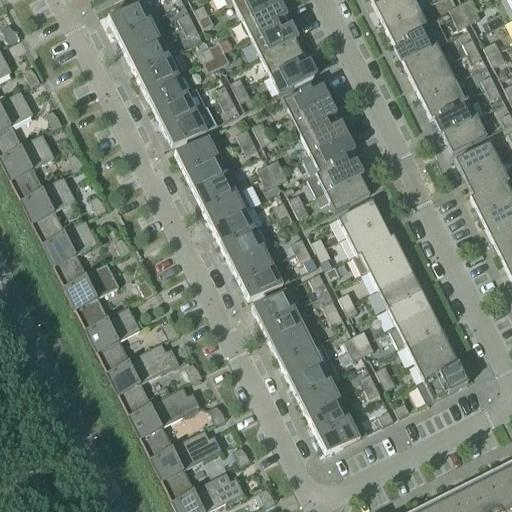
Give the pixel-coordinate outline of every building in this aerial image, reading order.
[(231,8),(246,0),(220,0),(226,10),(231,8)] [(240,26),(274,9),(270,0),(246,0),(231,8),(240,26)] [(366,0),(373,14),(399,0),(366,0)] [(382,31),(416,14),(409,0),(399,0),(373,14),(382,31)] [(511,19),(511,0),(507,0),(503,2),(511,19)] [(115,43),(154,23),(145,4),(105,24),(115,43)] [(461,19),(473,13),(468,4),(456,10),(461,19)] [(249,44),(284,27),(274,9),(240,26),(249,44)] [(197,25),(206,20),(201,10),(192,15),(197,25)] [(451,24),(461,19),(456,10),(446,15),(451,24)] [(466,29),(478,23),(473,13),(461,19),(466,29)] [(391,50),(426,32),(416,14),(382,31),(391,50)] [(181,33),(191,27),(186,18),(176,23),(181,33)] [(456,34),(466,29),(461,19),(451,24),(456,34)] [(202,35),(211,30),(206,20),(197,25),(202,35)] [(124,61),(163,41),(154,23),(115,43),(124,61)] [(186,43),(196,37),(191,27),(181,33),(186,43)] [(258,62),(293,45),(284,27),(249,44),(258,62)] [(16,44),(12,36),(7,30),(0,33),(0,35),(7,49),(16,44)] [(401,68),(435,51),(426,32),(391,50),(401,68)] [(133,79),(173,60),(163,41),(124,61),(133,79)] [(465,59),(475,54),(470,44),(460,49),(465,59)] [(268,81),(302,63),(293,45),(258,62),(268,81)] [(486,62),(498,56),(493,46),(481,52),(486,62)] [(212,63),(222,58),(217,47),(207,53),(212,63)] [(410,86),(444,69),(435,51),(401,68),(410,86)] [(201,68),(212,63),(207,53),(196,58),(201,68)] [(470,69),(481,63),(475,54),(465,59),(470,69)] [(491,72),(503,66),(498,56),(486,62),(491,72)] [(217,73),(227,67),(222,58),(212,63),(217,73)] [(142,98),(182,78),(173,60),(133,79),(142,98)] [(2,62),(0,62),(0,81),(9,77),(2,62)] [(217,73),(212,63),(201,68),(207,78),(217,73)] [(302,63),(268,81),(277,100),(311,82),(302,63)] [(419,105),(453,87),(444,69),(410,86),(419,105)] [(38,87),(34,79),(29,74),(21,77),(29,92),(38,87)] [(151,116),(186,99),(191,96),(182,78),(142,98),(151,116)] [(484,95),(493,90),(489,80),(479,85),(484,95)] [(233,98),(243,93),(238,83),(228,88),(233,98)] [(463,106),(462,104),(453,87),(419,105),(428,123),(431,121),(463,106)] [(506,103),(511,99),(511,87),(502,93),(506,103)] [(289,124),(324,107),(314,88),(280,105),(289,124)] [(488,105),(498,100),(493,90),(484,95),(488,105)] [(217,106),(228,100),(223,91),(212,96),(217,106)] [(238,108),(248,103),(243,93),(233,98),(238,108)] [(186,99),(151,116),(160,134),(195,117),(203,113),(194,94),(191,96),(186,99)] [(23,105),(20,106),(16,98),(0,105),(0,160),(20,151),(19,150),(10,131),(31,120),(23,105)] [(222,116),(233,110),(228,100),(217,106),(222,116)] [(440,140),(475,122),(465,103),(462,104),(463,106),(431,121),(440,140)] [(299,142),(333,125),(324,107),(289,124),(299,142)] [(195,117),(160,134),(170,153),(204,136),(214,131),(205,112),(203,113),(195,117)] [(60,130),(56,122),(50,116),(43,120),(50,135),(60,130)] [(503,133),(511,127),(507,118),(497,123),(503,133)] [(450,159),(484,141),(475,122),(440,140),(450,159)] [(308,161),(342,143),(333,125),(299,142),(308,160),(308,161)] [(255,141),(265,136),(261,127),(250,132),(255,141)] [(239,149),(250,144),(245,134),(234,140),(239,149)] [(260,151),(270,146),(265,136),(255,141),(260,151)] [(181,178),(221,158),(212,139),(172,159),(181,178)] [(45,148),(41,149),(37,141),(19,150),(20,151),(0,160),(0,169),(18,205),(41,193),(31,174),(52,163),(45,148)] [(351,162),(347,154),(342,143),(308,161),(308,160),(300,164),(309,181),(313,179),(314,180),(348,163),(351,162)] [(244,159),(255,154),(250,144),(239,149),(244,159)] [(462,183),(496,165),(487,147),(453,164),(462,183)] [(191,197),(230,177),(221,158),(181,178),(191,197)] [(82,172),(78,164),(73,159),(65,162),(73,177),(82,172)] [(313,203),(323,199),(357,181),(348,163),(314,180),(304,185),(313,203)] [(271,179),(281,174),(276,164),(266,170),(271,179)] [(503,187),(506,185),(496,165),(462,183),(471,201),(503,185),(503,187)] [(260,185),(271,179),(266,170),(255,175),(260,185)] [(276,189),(286,184),(281,174),(271,179),(276,189)] [(200,215),(239,195),(230,177),(191,197),(200,215)] [(265,195),(276,189),(271,179),(260,185),(265,195)] [(357,181),(323,199),(333,218),(367,200),(357,181)] [(67,191),(63,192),(59,184),(41,193),(18,205),(39,248),(63,237),(62,236),(53,217),(74,206),(67,191)] [(511,204),(503,187),(503,185),(471,201),(468,203),(477,221),(511,204)] [(243,216),(249,214),(239,195),(200,215),(209,233),(243,216)] [(292,214),(301,209),(296,199),(287,204),(292,214)] [(104,215),(100,207),(95,201),(88,205),(95,220),(104,215)] [(487,239),(511,226),(511,204),(477,221),(487,239)] [(345,242),(379,225),(370,206),(335,223),(345,242)] [(275,222),(287,217),(282,207),(270,213),(275,222)] [(296,224),(306,220),(301,209),(292,214),(296,224)] [(252,234),(243,216),(209,233),(218,251),(252,234)] [(280,232),(292,227),(287,217),(275,222),(280,232)] [(354,260),(388,243),(379,225),(345,242),(354,260)] [(496,258),(511,249),(511,226),(487,239),(496,258)] [(88,234),(85,235),(80,227),(62,236),(63,237),(39,248),(61,291),(84,280),(84,279),(74,260),(96,249),(88,234)] [(259,231),(252,234),(218,251),(227,269),(261,252),(268,249),(259,231)] [(401,260),(395,250),(391,242),(388,243),(354,260),(354,262),(350,264),(359,281),(366,277),(401,260)] [(129,257),(124,249),(119,243),(112,247),(119,262),(129,257)] [(294,259),(305,253),(300,243),(289,249),(294,259)] [(314,258),(324,253),(319,243),(309,248),(314,258)] [(505,276),(511,273),(511,249),(496,258),(505,276)] [(236,288),(271,270),(261,252),(227,269),(236,288)] [(299,269),(310,263),(305,253),(294,259),(299,269)] [(318,268),(328,263),(324,253),(314,258),(318,268)] [(375,295),(410,278),(401,260),(366,277),(375,295)] [(246,307),(280,290),(288,286),(278,267),(271,270),(236,288),(246,307)] [(110,277),(106,279),(102,270),(84,279),(84,280),(61,291),(82,334),(106,322),(96,303),(117,292),(110,277)] [(327,286),(338,281),(333,271),(323,276),(327,286)] [(311,293),(322,288),(318,278),(306,284),(311,293)] [(385,314),(419,297),(410,278),(375,295),(385,314)] [(152,299),(148,291),(143,285),(136,289),(143,303),(152,299)] [(283,295),(249,313),(259,332),(298,312),(289,293),(283,295)] [(341,313),(351,307),(347,297),(336,303),(341,313)] [(394,332),(428,315),(419,297),(385,314),(394,332)] [(325,321),(336,316),(331,306),(320,311),(325,321)] [(346,323),(356,318),(351,307),(341,313),(346,323)] [(298,312),(259,332),(268,350),(307,330),(298,312)] [(131,320),(128,321),(124,313),(106,322),(82,334),(104,377),(127,365),(118,346),(139,335),(131,320)] [(403,350),(437,333),(428,315),(394,332),(387,336),(396,355),(404,351),(403,350)] [(330,331),(341,326),(336,316),(325,321),(330,331)] [(176,341),(172,332),(167,327),(159,331),(167,345),(176,341)] [(307,330),(268,350),(277,368),(319,347),(310,329),(307,330)] [(412,369),(447,351),(437,333),(403,350),(404,351),(412,369)] [(357,351),(367,346),(362,336),(352,341),(357,351)] [(346,356),(357,351),(352,341),(341,347),(346,356)] [(362,360),(372,356),(367,346),(357,351),(362,360)] [(319,347),(277,368),(286,386),(328,365),(319,347)] [(169,355),(159,358),(155,351),(127,365),(104,377),(126,420),(149,409),(149,408),(139,388),(177,370),(169,355)] [(350,366),(362,360),(357,351),(346,356),(350,366)] [(421,387),(456,370),(447,351),(412,369),(421,387)] [(328,365),(286,386),(295,405),(330,387),(330,388),(337,384),(328,365)] [(200,383),(196,374),(190,369),(182,373),(189,388),(200,383)] [(424,410),(465,389),(456,370),(421,387),(414,390),(424,410)] [(378,386),(389,381),(384,371),(373,376),(378,386)] [(362,394),(372,389),(367,379),(357,384),(362,394)] [(383,396),(393,390),(389,381),(378,386),(383,396)] [(330,387),(295,405),(304,423),(339,406),(330,388),(330,387)] [(367,404),(377,398),(372,389),(362,394),(367,404)] [(189,399),(181,402),(177,394),(149,408),(149,409),(126,420),(147,463),(171,452),(170,451),(161,432),(199,413),(191,398),(189,399)] [(339,406),(304,423),(313,441),(348,424),(355,420),(346,402),(339,406)] [(397,423),(408,418),(403,408),(392,413),(397,423)] [(224,424),(220,416),(215,411),(206,415),(214,430),(224,424)] [(381,431),(392,426),(387,416),(376,421),(381,431)] [(348,424),(313,441),(323,460),(357,443),(365,439),(355,420),(348,424)] [(213,441),(202,445),(199,437),(170,451),(171,452),(147,463),(169,506),(192,495),(192,494),(182,475),(220,456),(213,441)] [(248,466),(244,458),(239,452),(231,456),(238,471),(248,466)] [(511,511),(511,465),(418,511),(511,511)] [(234,484),(224,488),(220,480),(192,494),(192,495),(169,506),(171,511),(215,511),(242,499),(234,484)] [(263,511),(273,507),(269,499),(264,494),(255,498),(262,511),(263,511)]
